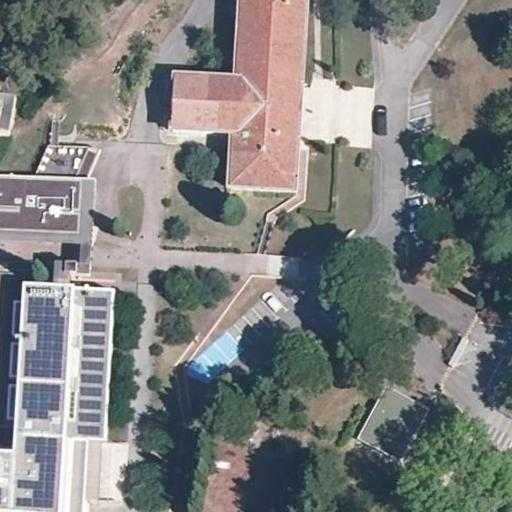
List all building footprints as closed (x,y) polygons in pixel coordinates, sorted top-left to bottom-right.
[(299,111),(304,0),(240,0),(236,82),(174,79),(171,132),(233,135),(230,190),(294,193),(299,111)] [(0,136),(9,138),(14,102),(0,99),(0,136)] [(0,237),(83,241),(86,182),(101,150),(48,147),(37,179),(0,176),(0,237)] [(80,289),(84,270),(61,266),(57,286),(80,289)] [(67,511),(71,452),(82,452),(97,453),(106,304),(17,299),(15,316),(7,316),(4,348),(14,350),(14,358),(4,358),(2,389),(11,390),(11,399),(1,399),(0,431),(9,432),(6,465),(0,464),(0,511),(67,511)] [(400,461),(427,412),(385,392),(360,441),(400,461)] [(67,511),(78,511),(82,452),(71,452),(67,511)]
